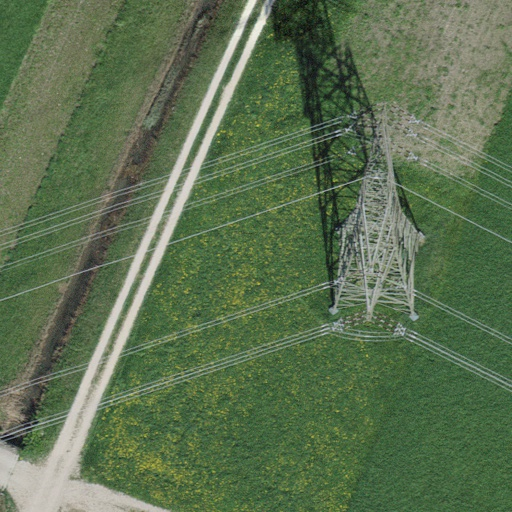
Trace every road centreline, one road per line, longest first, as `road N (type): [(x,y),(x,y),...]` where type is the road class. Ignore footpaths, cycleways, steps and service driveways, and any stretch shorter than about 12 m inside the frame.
road 1 (track): [(36,511),(265,0)]
road 2 (track): [(126,511),(0,464)]
